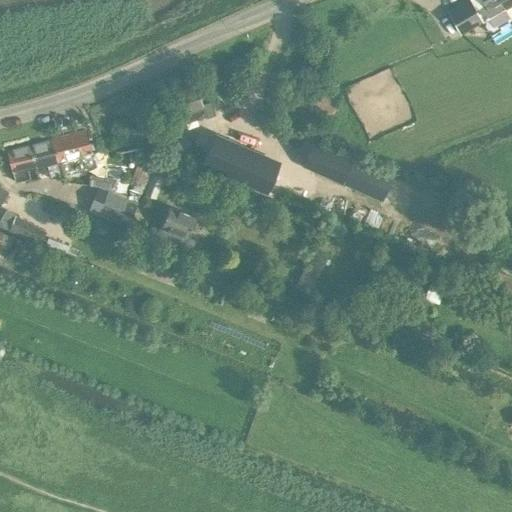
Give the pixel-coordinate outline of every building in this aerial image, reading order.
[(465,0),(448,11),(462,34),(505,8),(500,0),(482,0),(484,3),(474,8),(469,0),(465,0)] [(196,85),(165,96),(172,117),(182,113),(184,123),(206,115),(207,116),(214,114),(210,102),(203,104),(196,85)] [(85,130),(51,139),(57,161),(61,175),(71,172),(86,168),(95,166),(91,151),(85,130)] [(216,137),(204,163),(258,186),(270,160),(216,137)] [(28,144),(34,166),(47,163),(50,177),(61,175),(57,161),(51,139),(28,144)] [(27,168),(34,166),(28,144),(7,150),(15,180),(29,177),(27,168)] [(313,144),(304,166),(380,200),(390,178),(313,144)] [(130,192),(128,197),(138,201),(140,196),(157,153),(147,149),(130,192)] [(156,160),(144,194),(155,198),(168,164),(156,160)] [(88,186),(97,187),(103,187),(113,189),(114,178),(90,175),(88,186)] [(128,197),(103,187),(97,187),(88,212),(127,228),(138,201),(128,197)] [(170,207),(158,235),(156,240),(182,251),(196,218),(170,207)] [(15,214),(8,230),(40,244),(47,231),(15,214)] [(0,247),(8,250),(13,237),(0,231),(0,247)]
